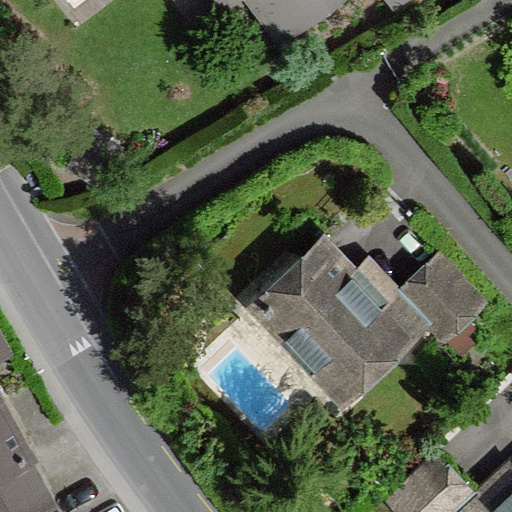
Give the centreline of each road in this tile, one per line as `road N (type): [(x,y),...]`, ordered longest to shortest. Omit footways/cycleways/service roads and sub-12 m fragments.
road 1 (residential): [(37,283),(359,94),(511,272)]
road 2 (tertiary): [(37,283),(180,511)]
